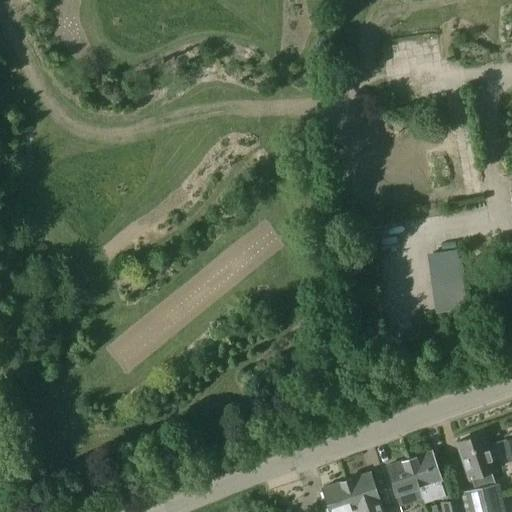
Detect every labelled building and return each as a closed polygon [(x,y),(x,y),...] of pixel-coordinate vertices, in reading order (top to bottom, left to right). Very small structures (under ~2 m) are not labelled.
[(469,481),(471,480),(474,489),(465,491),(469,511),(505,511),(499,483),(496,484),(491,473),(495,471),(482,435),(456,444),(469,481)] [(446,496),(441,481),(432,453),(409,461),(422,500),(423,500),(424,504),(446,496)] [(422,500),(409,461),(386,468),(399,508),(422,500)] [(345,481),(355,511),(382,511),(369,473),(345,481)] [(355,511),(345,481),(323,489),(330,511),(355,511)] [(460,511),(458,497),(439,501),(441,511),(460,511)]
